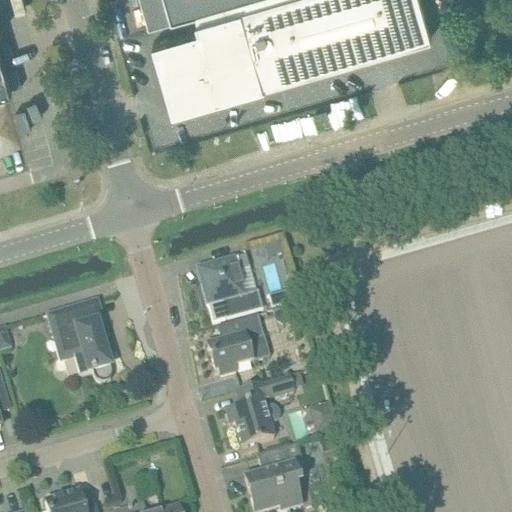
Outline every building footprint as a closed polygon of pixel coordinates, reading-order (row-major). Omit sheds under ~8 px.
[(140,0),(149,29),(195,16),(199,31),(153,43),(169,101),(175,100),(183,104),(185,110),(278,84),(277,83),(288,80),(431,40),(420,0),(140,0)] [(0,96),(12,93),(0,53),(0,34),(1,34),(0,31),(0,96)] [(263,310),(257,290),(255,291),(245,256),(205,267),(199,278),(207,307),(208,306),(213,323),(263,310)] [(272,308),(287,304),(284,292),(268,297),(272,308)] [(79,327),(74,309),(47,317),(53,336),(61,334),(68,359),(73,358),(79,377),(92,373),(93,377),(94,380),(96,382),(98,383),(101,384),(104,384),(106,383),(108,382),(110,380),(111,377),(112,375),(111,372),(102,339),(107,337),(102,320),(79,327)] [(291,310),(274,314),(276,322),(282,326),(295,322),(291,310)] [(220,378),(235,374),(233,367),(251,363),(245,342),(261,338),(256,317),(226,325),(230,338),(207,345),(215,373),(218,372),(220,378)] [(0,330),(0,352),(10,350),(4,329),(0,330)] [(289,377),(264,384),(235,393),(239,407),(225,411),(229,427),(235,425),(242,449),(273,440),(269,425),(273,424),(277,422),(279,417),(279,413),(276,408),(272,406),(268,406),(264,407),(262,402),(293,393),(289,377)] [(332,439),(319,442),(322,451),(328,453),(335,451),(332,439)] [(253,511),(268,511),(274,511),(280,509),(280,511),(283,511),(300,508),(294,488),(299,486),(293,466),(302,464),(297,446),(257,457),(262,474),(244,479),(253,511)] [(84,511),(79,493),(65,497),(62,495),(50,498),(49,502),(44,503),(46,511),(84,511)]
